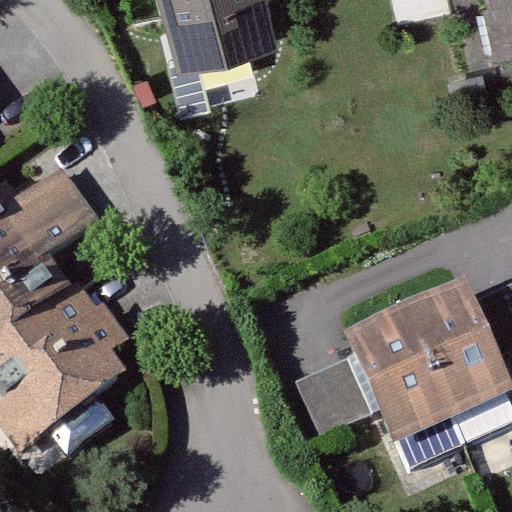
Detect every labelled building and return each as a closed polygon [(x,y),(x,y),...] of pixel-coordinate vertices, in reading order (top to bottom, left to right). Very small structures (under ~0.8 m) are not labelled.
[(161,0),(178,70),(281,45),(268,0),(161,0)] [(511,55),(511,0),(489,0),(502,58),(511,55)] [(484,71),(449,78),(455,108),(490,101),(484,71)] [(0,262),(81,205),(61,179),(19,210),(7,194),(0,199),(0,262)] [(0,358),(73,299),(50,268),(100,230),(81,205),(0,262),(0,358)] [(458,283),(398,311),(449,422),(509,394),(494,361),(469,307),(458,283)] [(511,352),(511,287),(469,307),(494,361),(511,352)] [(80,294),(73,299),(0,358),(0,433),(22,463),(129,386),(116,366),(130,346),(107,316),(100,321),(80,294)] [(389,450),(449,422),(398,311),(337,339),(348,362),(296,386),(321,440),(373,416),(389,450)]
